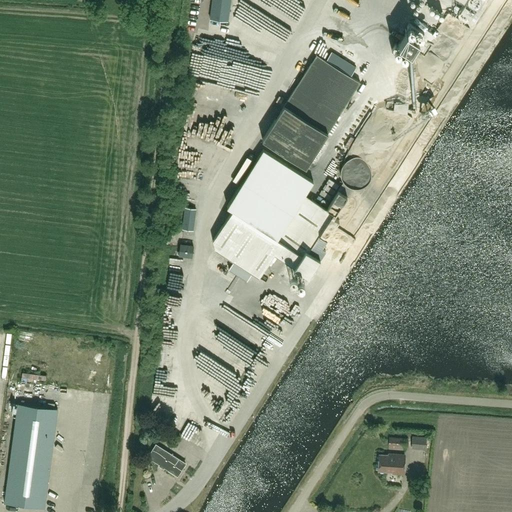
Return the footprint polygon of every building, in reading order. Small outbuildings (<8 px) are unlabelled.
[(230,0),(212,0),(210,18),(228,21),(230,0)] [(463,0),(459,8),(470,15),(479,0),(463,0)] [(391,50),(406,59),(424,31),(409,22),(405,29),(407,30),(398,44),(396,43),(391,50)] [(324,38),(317,46),(326,54),(333,46),(324,38)] [(305,166),(360,81),(350,75),(356,67),(331,52),(326,60),(316,53),(262,139),(305,166)] [(430,97),(417,100),(419,109),(432,106),(430,97)] [(313,182),(263,150),(227,206),(232,210),(213,240),(215,250),(233,261),(228,269),(247,281),(252,273),(259,278),(274,253),(309,276),(327,248),(322,245),(338,221),(332,217),(346,197),(337,191),(326,209),(304,195),(313,182)] [(185,207),(183,229),(193,230),(196,209),(185,207)] [(192,256),(193,246),(181,244),(179,255),(192,256)] [(159,346),(159,354),(177,354),(177,346),(159,346)] [(180,371),(156,370),(155,390),(160,390),(180,391),(180,371)] [(58,408),(18,403),(5,502),(44,508),(58,408)] [(178,414),(178,427),(180,427),(180,434),(194,434),(194,436),(203,436),(203,421),(195,421),(195,414),(178,414)] [(425,449),(426,436),(412,435),(411,448),(425,449)] [(406,447),(406,438),(389,437),(388,446),(406,447)] [(148,457),(177,475),(185,463),(156,445),(148,457)] [(404,474),(405,455),(389,453),(389,454),(379,454),(378,471),(392,472),(392,473),(404,474)]
